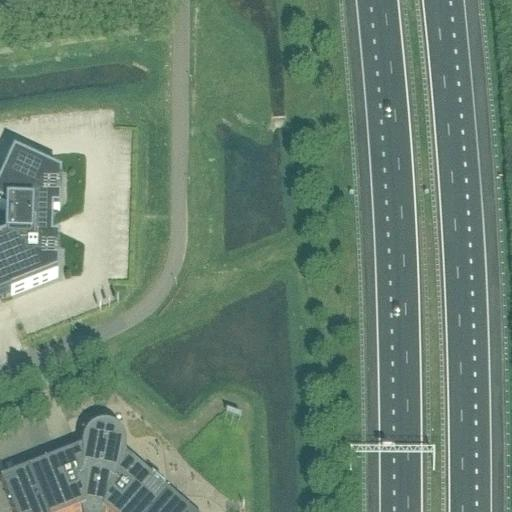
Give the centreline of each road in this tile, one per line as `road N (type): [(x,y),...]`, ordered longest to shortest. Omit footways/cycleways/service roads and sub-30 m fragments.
road 1 (motorway): [(461,511),(457,258),(436,0)]
road 2 (motorway): [(385,0),(407,321),(406,511)]
road 3 (unclassified): [(0,378),(112,329),(163,289),(178,239),(181,0)]
